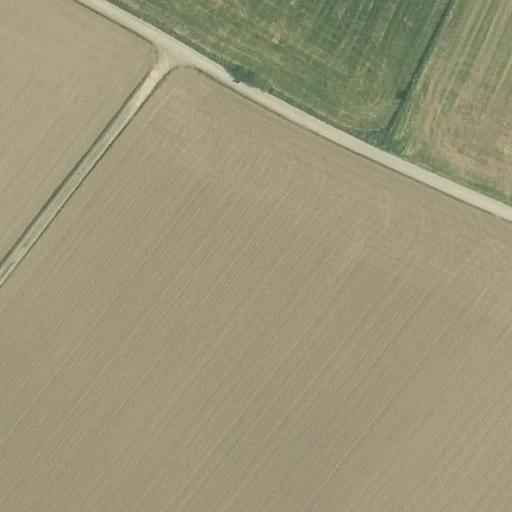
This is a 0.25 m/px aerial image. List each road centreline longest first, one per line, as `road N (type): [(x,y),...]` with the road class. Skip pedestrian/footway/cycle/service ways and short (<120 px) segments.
road 1 (unclassified): [(78,0),(318,127),(511,211)]
road 2 (track): [(175,51),(0,278)]
